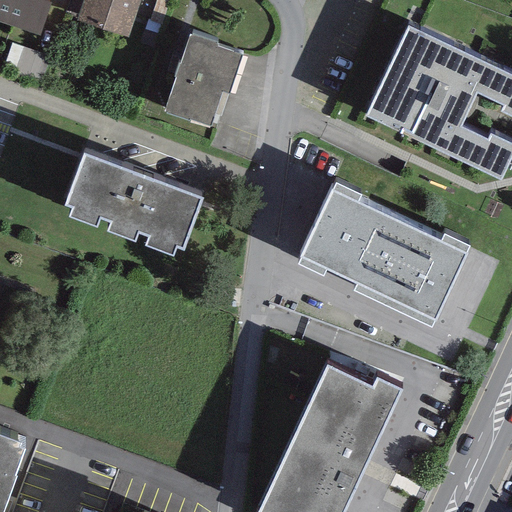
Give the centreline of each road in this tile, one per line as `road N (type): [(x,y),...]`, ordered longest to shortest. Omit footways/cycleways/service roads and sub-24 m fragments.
road 1 (residential): [(229,511),(289,46),(284,0)]
road 2 (primary): [(445,511),(511,368)]
